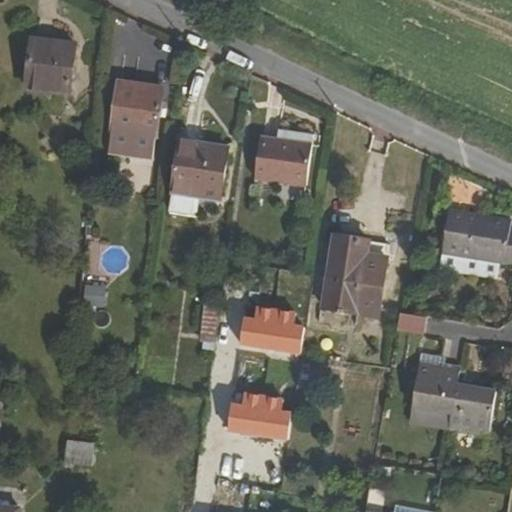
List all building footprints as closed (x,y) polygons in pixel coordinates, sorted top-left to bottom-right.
[(70,96),(76,44),(32,39),(26,92),(70,96)] [(157,138),(164,87),(120,80),(112,133),(157,138)] [(254,180),(306,186),(313,135),(277,131),(276,140),(261,139),(254,180)] [(221,201),(230,148),(181,141),(170,215),(190,219),(198,214),(200,199),(221,201)] [(511,224),(511,221),(450,211),(440,270),(497,279),(500,264),(511,265),(511,227),(511,228),(511,224)] [(370,255),(371,241),(335,235),(323,310),(378,319),(389,258),(370,255)] [(425,335),(428,318),(400,313),(398,331),(425,335)] [(413,409),(453,416),(459,379),(461,367),(441,363),(442,358),(423,354),(413,409)] [(484,383),(459,379),(453,416),(450,431),(490,437),(497,392),(483,389),(484,383)] [(92,467),(91,446),(65,447),(65,468),(92,467)]
